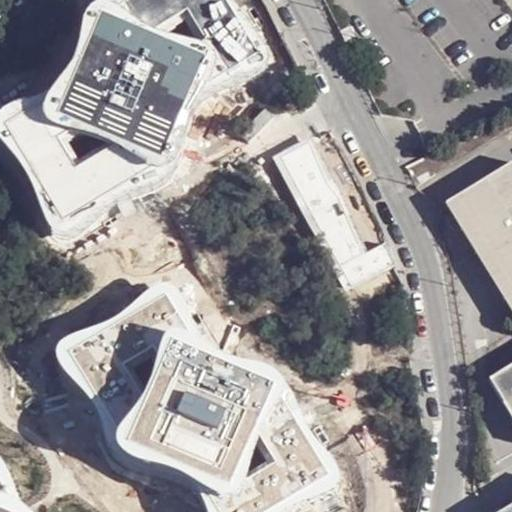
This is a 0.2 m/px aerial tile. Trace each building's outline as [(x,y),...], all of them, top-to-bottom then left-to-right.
[(97,0),(91,14),(87,37),(79,62),(65,85),(53,94),(33,99),(10,113),(8,129),(25,153),(39,164),(48,171),(56,183),(64,202),(75,223),(82,227),(92,229),(103,223),(112,212),(121,194),(135,183),(151,178),(176,169),(184,163),(192,137),(194,129),(203,101),(214,79),(233,67),(257,56),(265,44),(264,32),(244,10),(234,0),(97,0)] [(343,188),(316,141),(288,156),(360,290),(398,269),(390,246),(371,256),(343,188)] [(511,168),(445,209),(511,318),(511,368),(490,382),(511,418),(511,168)] [(237,366),(214,350),(206,338),(202,318),(189,294),(173,291),(149,306),(137,319),(129,328),(116,336),(97,342),(75,352),(71,358),(68,368),(74,379),(84,389),(102,400),(111,413),(115,430),(123,456),(129,464),(141,468),(154,473),(162,476),(175,478),(193,486),(212,500),(218,511),(315,511),(335,504),(350,489),(342,464),(325,448),(311,428),(305,404),(298,389),(284,381),(261,375),(237,366)] [(0,511),(30,511),(27,507),(23,487),(11,463),(0,460),(0,511)]
